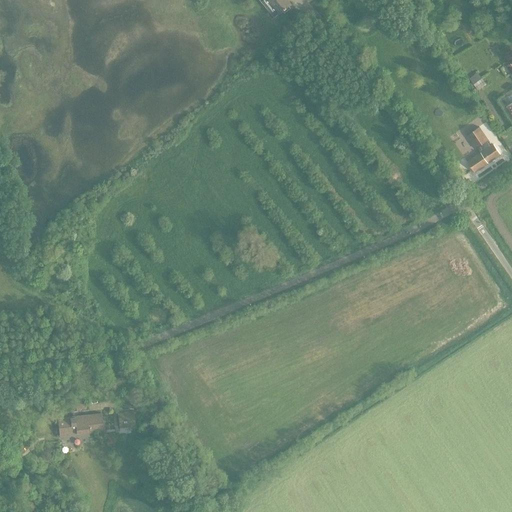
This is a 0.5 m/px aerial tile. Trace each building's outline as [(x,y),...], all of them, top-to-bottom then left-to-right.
[(259,0),(262,3),(265,0),(268,0),(280,14),(291,4),(287,0),(259,0)] [(473,84),(476,89),(485,83),(481,78),(473,84)] [(490,129),(496,126),(491,114),(485,116),(490,129)] [(479,126),(467,135),(476,148),(477,147),(480,152),(467,162),(474,172),(500,154),(493,144),(490,146),(487,141),(488,140),(479,126)] [(434,161),(438,167),(445,162),(440,156),(439,155),(433,159),(434,161)] [(483,173),(486,180),(498,174),(494,167),(483,173)] [(117,412),(119,428),(134,426),(133,410),(117,412)] [(59,430),(59,435),(76,433),(103,430),(101,414),(58,419),(59,430)]
